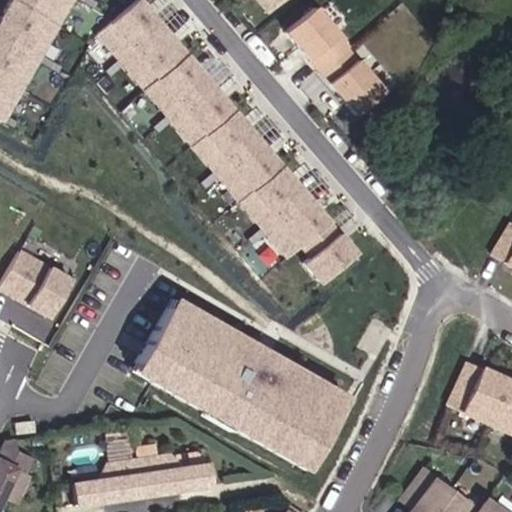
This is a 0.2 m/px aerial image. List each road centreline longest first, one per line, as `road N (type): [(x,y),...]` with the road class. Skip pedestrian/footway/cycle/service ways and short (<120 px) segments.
road 1 (residential): [(440,283),(193,0)]
road 2 (residential): [(341,510),(440,283)]
road 3 (unclassified): [(308,511),(269,485),(82,511)]
road 4 (residential): [(1,392),(35,409),(57,409),(145,273)]
